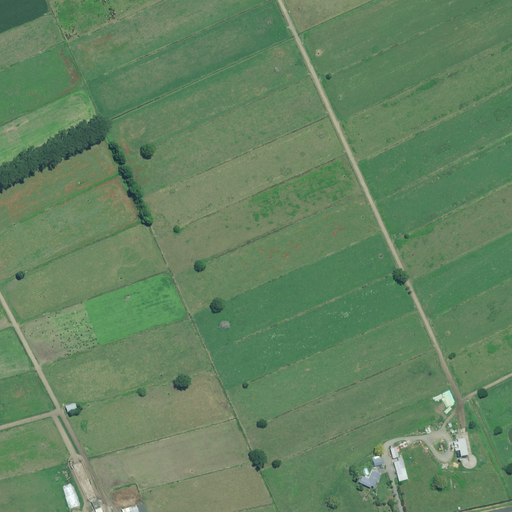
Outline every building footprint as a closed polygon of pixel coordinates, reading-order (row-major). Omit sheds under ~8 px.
[(467,455),(464,438),(457,439),(457,442),(453,443),(453,445),(457,444),(458,448),(454,449),(454,451),(459,450),(460,456),(467,455)] [(398,457),(395,447),(389,449),(392,459),(398,457)] [(398,456),(399,458),(397,458),(398,461),(393,462),(398,482),(407,479),(405,471),(401,472),(400,469),(404,468),(401,457),(401,455),(398,456)] [(381,464),(380,458),(372,461),(373,466),(381,464)] [(380,473),(372,469),(367,479),(361,476),(358,482),(370,487),(370,485),(373,487),(375,481),(376,482),(380,473)] [(102,511),(98,500),(92,503),(95,511),(102,511)] [(146,511),(144,503),(121,510),(121,511),(146,511)]
